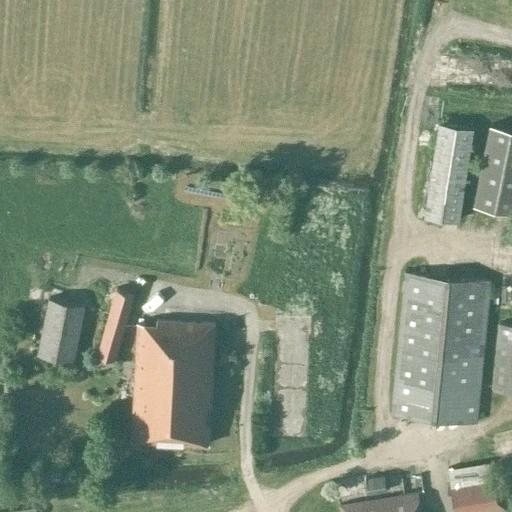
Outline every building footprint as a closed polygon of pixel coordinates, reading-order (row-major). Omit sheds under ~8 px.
[(440,122),(425,213),(458,218),(473,127),(440,122)] [(473,203),(511,211),(511,127),(490,123),(473,203)] [(483,234),(488,219),(466,211),(461,227),(483,234)] [(392,413),(475,421),(490,280),(406,272),(392,413)] [(117,288),(97,354),(115,359),(134,293),(117,288)] [(50,297),(38,352),(74,360),(86,305),(50,297)] [(156,325),(138,324),(132,438),(209,442),(215,323),(157,320),(156,325)] [(493,386),(511,388),(511,322),(500,321),(493,386)] [(477,511),(505,507),(500,477),(492,478),(490,464),(450,471),(456,511),(477,511)] [(368,494),(388,490),(384,475),(365,478),(368,494)] [(417,493),(341,504),(342,511),(423,511),(424,511),(420,511),(417,493)]
